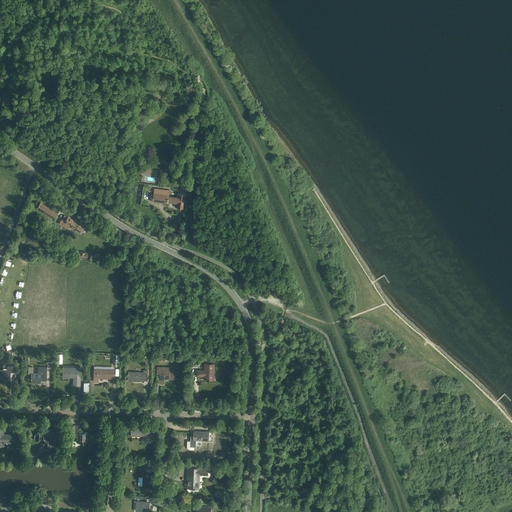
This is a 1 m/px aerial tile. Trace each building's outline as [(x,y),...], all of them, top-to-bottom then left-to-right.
[(183,208),(185,194),(178,193),(177,197),(169,196),(169,190),(155,188),(153,201),(168,203),(168,202),(176,203),(176,207),(183,208)] [(40,202),(36,208),(53,219),(57,213),(40,202)] [(64,215),(59,223),(68,229),(69,226),(75,229),(79,223),(68,216),(67,217),(64,215)] [(8,362),(8,366),(7,366),(7,370),(0,369),(0,378),(9,379),(10,372),(13,372),(13,366),(14,362),(8,362)] [(214,379),(215,363),(204,363),(204,370),(196,370),(196,376),(204,376),(204,379),(214,379)] [(28,373),(31,373),(31,379),(31,382),(40,382),(40,380),(46,380),(46,367),(38,367),(38,373),(33,373),(33,367),(28,367),(28,373)] [(178,379),(179,371),(169,371),(170,367),(157,367),(157,373),(160,373),(160,382),(164,383),(164,379),(178,379)] [(80,385),(81,368),(63,368),(62,377),(74,378),(74,385),(80,385)] [(114,378),(114,369),(94,368),(94,381),(98,381),(98,378),(114,378)] [(147,378),(148,370),(144,370),(144,372),(129,372),(128,381),(132,381),(132,380),(144,380),(144,378),(147,378)] [(14,443),(15,434),(1,434),(1,423),(0,423),(0,445),(3,446),(3,442),(14,443)] [(74,437),(78,437),(78,443),(83,443),(83,441),(94,441),(94,434),(87,434),(87,432),(84,432),(83,433),(79,433),(79,425),(71,425),(71,435),(74,435),(74,437)] [(154,434),(154,428),(147,427),(147,428),(132,428),(131,436),(142,436),(142,442),(150,442),(151,434),(154,434)] [(54,434),(54,431),(52,429),(50,429),(47,431),(45,431),(43,428),(41,428),(38,430),(38,433),(36,433),(34,435),(34,438),(36,440),(38,440),(40,438),(41,435),(43,436),(43,438),(45,440),(47,440),(47,443),(45,443),(42,445),(42,447),(44,449),(47,449),(49,448),(49,445),(52,445),(54,443),(54,440),(52,438),(50,438),(50,436),(52,436),(54,434)] [(203,441),(204,432),(194,431),(193,436),(191,436),(191,441),(187,441),(187,446),(187,447),(188,448),(189,449),(190,449),(194,450),(194,446),(196,447),(196,440),(203,441)] [(152,469),(153,464),(140,464),(139,479),(143,479),(142,486),(149,486),(149,480),(151,480),(151,475),(150,475),(150,472),(146,472),(146,468),(152,469)] [(200,467),(194,467),(194,464),(188,464),(187,488),(199,488),(200,475),(208,475),(208,468),(200,468),(200,467)] [(148,511),(149,502),(136,501),(136,510),(139,511),(148,511)]
